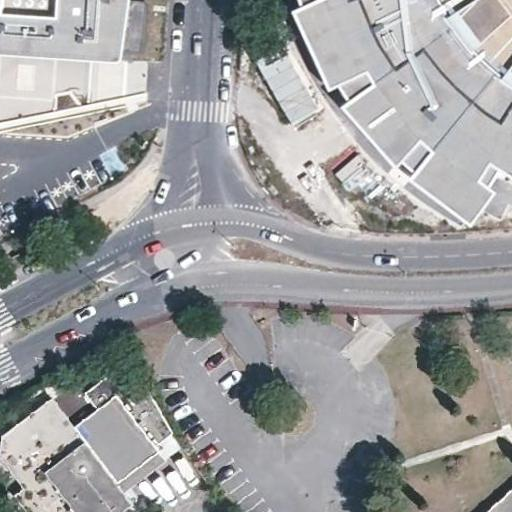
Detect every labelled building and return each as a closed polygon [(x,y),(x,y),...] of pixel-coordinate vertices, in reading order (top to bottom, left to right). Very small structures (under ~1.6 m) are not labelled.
[(70,116),(116,104),(129,0),(0,0),(0,128),(34,125),(70,116)] [(284,0),(311,55),(333,90),(355,116),(412,178),(469,221),(495,187),(490,183),(499,168),(511,174),(511,94),(492,82),(496,76),(484,67),(470,51),(464,55),(439,22),(443,18),(436,8),(432,0),(284,0)] [(511,0),(432,0),(436,8),(443,18),(439,22),(464,55),(470,51),(484,67),(496,76),(492,82),(511,94),(511,0)] [(285,49),(256,66),(291,123),(319,107),(285,49)] [(358,154),(332,170),(346,193),(372,176),(358,154)] [(113,343),(110,338),(95,346),(97,351),(113,343)] [(76,426),(53,397),(2,436),(0,447),(0,455),(25,488),(16,495),(28,511),(120,511),(132,503),(117,483),(158,450),(155,446),(172,432),(150,390),(135,403),(112,373),(86,393),(99,409),(76,426)] [(511,511),(511,498),(496,511),(511,511)]
